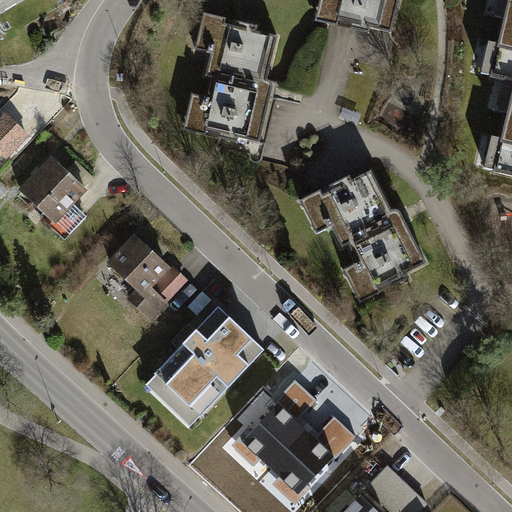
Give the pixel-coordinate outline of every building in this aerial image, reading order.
[(0,0),(0,6),(3,11),(20,0),(0,0)] [(317,0),(316,39),(384,42),(385,0),(317,0)] [(511,0),(494,0),(483,51),(511,57),(511,0)] [(251,156),(260,116),(245,112),(251,83),(264,27),(195,11),(182,68),(216,76),(209,105),(185,99),(176,139),(251,156)] [(511,80),(506,80),(489,147),(511,153),(511,80)] [(47,155),(12,196),(54,231),(88,190),(47,155)] [(370,172),(313,193),(328,234),(351,226),(358,246),(346,250),(362,294),(413,275),(397,229),(383,234),(378,221),(386,218),(370,172)] [(131,233),(104,263),(158,311),(185,281),(131,233)] [(221,308),(148,384),(192,425),(264,349),(221,308)] [(337,422),(299,387),(268,420),(306,455),(337,422)] [(393,511),(418,511),(428,501),(388,464),(367,487),(393,511)] [(383,511),(361,491),(340,511),(383,511)]
